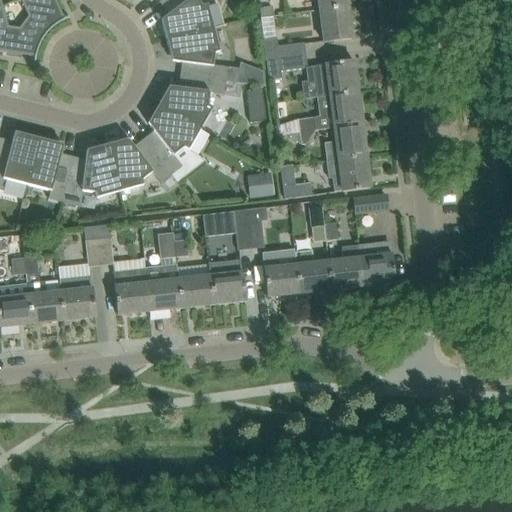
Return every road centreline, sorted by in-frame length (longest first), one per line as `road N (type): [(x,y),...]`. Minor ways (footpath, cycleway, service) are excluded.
road 1 (residential): [(0,375),(285,345),(418,375)]
road 2 (residential): [(418,375),(432,308),(398,0)]
road 3 (residential): [(91,0),(119,18),(140,48),(143,71),(120,109),(70,119),(0,101)]
